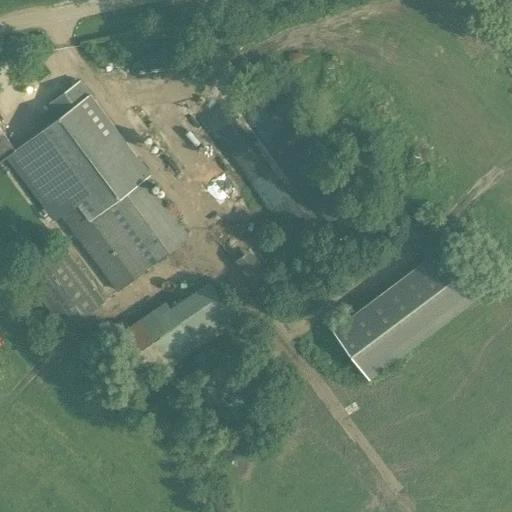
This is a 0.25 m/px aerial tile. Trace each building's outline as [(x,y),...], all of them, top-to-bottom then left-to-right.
[(0,126),(0,165),(10,158),(55,221),(63,215),(119,290),(190,237),(133,162),(140,157),(97,100),(95,101),(83,84),(53,105),(63,119),(17,152),(2,130),(0,126)] [(305,218),(219,103),(199,118),(284,233),(305,218)] [(323,223),(345,207),(273,109),(251,126),(323,223)] [(57,235),(17,265),(65,330),(106,300),(57,235)] [(370,375),(490,297),(455,244),(336,322),(370,375)] [(252,286),(270,280),(259,249),(241,255),(252,286)] [(121,321),(107,330),(146,385),(239,320),(210,279),(170,307),(165,300),(126,328),(121,321)] [(196,394),(196,395),(196,396),(196,398),(197,401),(197,403),(198,407),(200,410),(201,412),(202,414),(203,416),(205,418),(208,421),(210,423),(212,424),(216,426),(220,427),(222,428),(225,429),(228,429),(233,429),(235,428),(239,427),(241,427),(243,426),(246,424),(249,422),(252,420),(254,417),(256,414),(258,411),(259,409),(260,406),(261,403),(262,401),(262,399),(262,396),(262,394),(262,390),(261,387),(260,384),(259,381),(257,378),(255,375),(253,373),(251,371),(249,369),(246,368),(243,366),(241,365),(236,364),(234,363),(230,363),(226,363),(222,364),(220,364),(216,365),(213,367),(211,368),(209,369),(207,372),(204,375),(202,377),(200,380),(199,383),(197,386),(197,389),(196,391),(196,394)]
